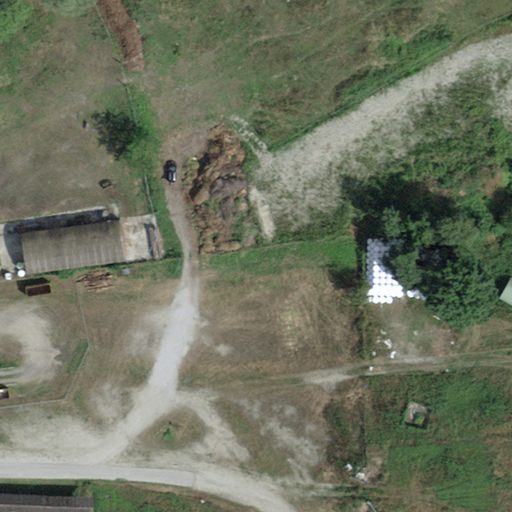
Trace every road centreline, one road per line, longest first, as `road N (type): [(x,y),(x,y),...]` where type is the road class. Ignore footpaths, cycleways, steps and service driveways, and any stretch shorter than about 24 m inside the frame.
road 1 (residential): [(0,472),(140,477)]
road 2 (track): [(140,477),(246,497),(273,511)]
